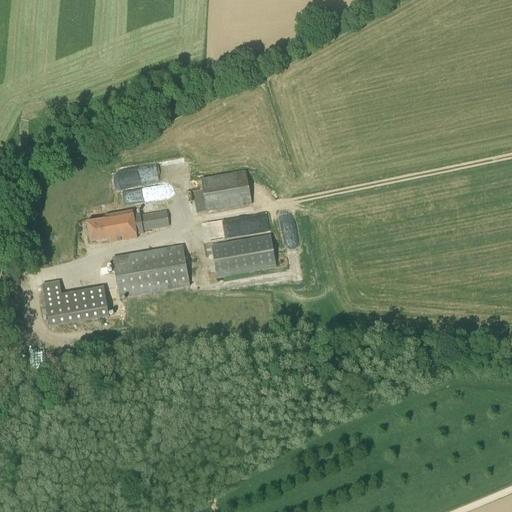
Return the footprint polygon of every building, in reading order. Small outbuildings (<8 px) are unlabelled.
[(144,175),(160,172),(159,167),(143,170),(144,175)] [(208,214),(252,206),(246,172),(201,180),(208,214)] [(133,212),(103,217),(103,221),(87,224),(91,243),(109,240),(110,244),(138,239),(137,235),(144,234),(143,231),(169,226),(167,213),(141,217),(140,214),(133,216),(133,212)] [(264,229),(270,227),(267,212),(261,214),(264,229)] [(276,269),(271,237),(212,247),(217,279),(276,269)] [(183,247),(113,259),(120,299),(190,287),(183,247)] [(62,296),(60,282),(42,286),(45,299),(62,296)] [(104,289),(87,292),(92,321),(109,318),(104,289)]
